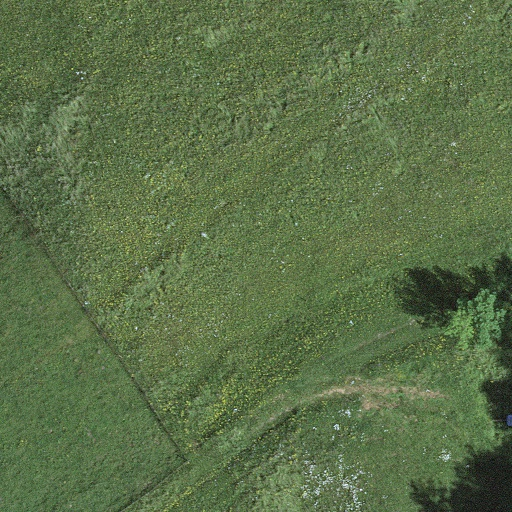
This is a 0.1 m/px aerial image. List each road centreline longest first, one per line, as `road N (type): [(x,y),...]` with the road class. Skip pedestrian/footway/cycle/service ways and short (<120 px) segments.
road 1 (track): [(135,511),(305,386),(392,392),(452,417)]
road 2 (track): [(305,386),(385,331),(511,291)]
